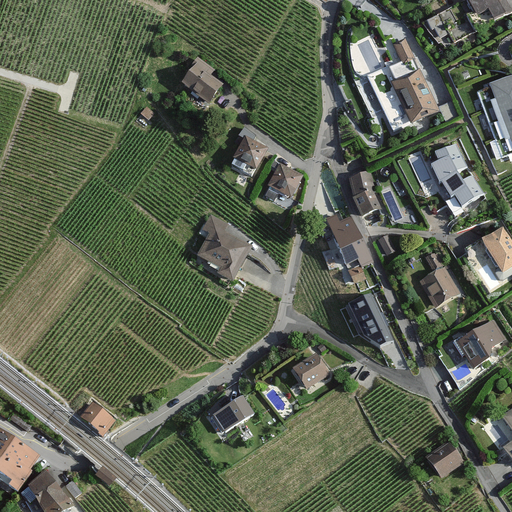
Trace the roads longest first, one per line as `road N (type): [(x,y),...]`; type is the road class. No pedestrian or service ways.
road 1 (residential): [(283,321),(274,340),(87,464),(63,461),(0,422)]
road 2 (residential): [(431,388),(327,132)]
road 3 (residential): [(283,321),(327,132)]
road 4 (residential): [(431,388),(283,321)]
road 5 (residential): [(505,511),(431,388)]
road 6 (residential): [(327,132),(324,70),(336,0)]
